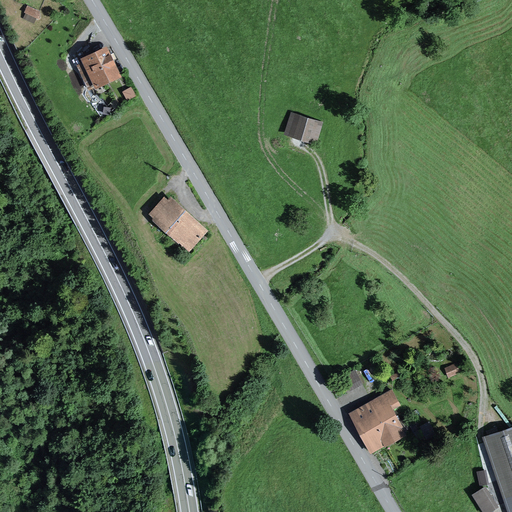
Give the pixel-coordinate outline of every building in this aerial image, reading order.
[(36,23),(42,10),(29,4),(23,17),(36,23)] [(88,56),(100,82),(115,75),(104,49),(88,56)] [(291,115),(286,131),(316,140),(321,125),(291,115)] [(152,212),(190,247),(204,232),(173,202),(170,206),(163,200),(152,212)] [(342,376),(349,389),(362,383),(355,369),(342,376)] [(405,430),(398,418),(396,419),(390,410),(400,405),(391,389),(380,395),(384,401),(374,406),(372,402),(354,412),(372,446),(391,436),(392,437),(405,430)] [(511,511),(511,429),(485,439),(510,511),(511,511)] [(481,486),(490,484),(487,469),(478,470),(481,486)] [(484,489),(475,494),(486,511),(494,506),(484,489)]
